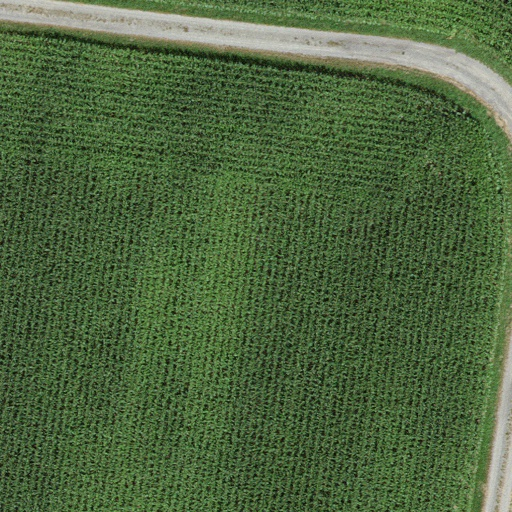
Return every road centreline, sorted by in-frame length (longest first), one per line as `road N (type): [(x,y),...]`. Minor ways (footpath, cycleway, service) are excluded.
road 1 (track): [(511,117),(478,73),(359,47),(0,3)]
road 2 (track): [(488,511),(511,354)]
